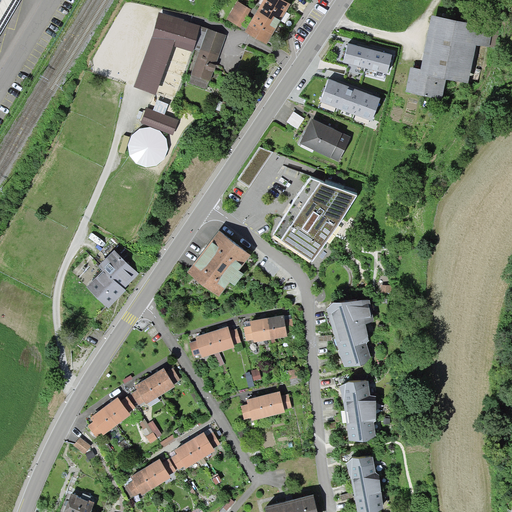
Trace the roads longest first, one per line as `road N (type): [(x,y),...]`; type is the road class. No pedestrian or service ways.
road 1 (residential): [(205,205),(78,398),(24,511)]
road 2 (residential): [(205,205),(295,270),(304,285),(331,511)]
road 3 (residential): [(343,0),(205,205)]
